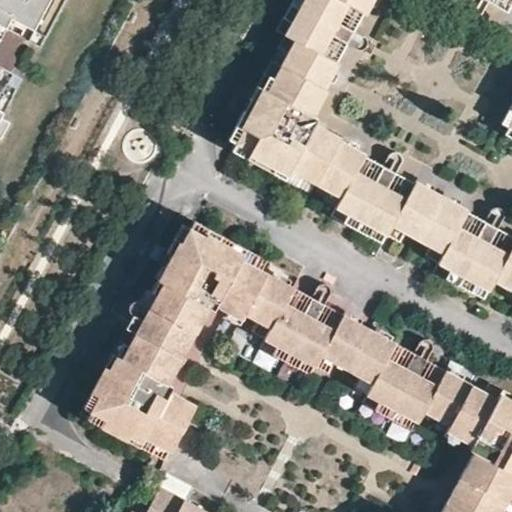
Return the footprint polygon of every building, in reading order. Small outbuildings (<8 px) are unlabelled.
[(45,51),(71,0),(0,0),(0,134),(6,122),(27,83),(0,68),(0,52),(10,33),(45,51)] [(511,0),(295,0),(280,28),(289,33),(226,148),(337,208),(334,214),(383,241),(388,233),(439,260),(434,270),(487,298),(491,289),(511,300),(511,0)] [(0,140),(6,144),(15,127),(6,122),(0,134),(0,140)] [(196,220),(193,226),(206,233),(210,227),(196,220)] [(185,240),(193,226),(186,222),(179,236),(185,240)] [(121,353),(114,365),(106,379),(100,376),(93,389),(101,393),(93,408),(108,417),(105,422),(129,435),(131,432),(143,438),(144,435),(158,441),(173,448),(197,405),(170,390),(174,385),(168,382),(208,308),(214,311),(217,307),(227,312),(243,320),(250,308),(262,314),(258,323),(270,330),(266,339),(315,365),(320,356),(334,364),(339,356),(351,362),(369,327),(325,303),(332,290),(332,286),(330,284),(326,283),(323,283),(321,285),(315,295),(271,272),(275,262),(210,227),(206,233),(193,226),(185,240),(179,236),(163,264),(166,265),(152,292),(156,294),(150,305),(143,302),(138,301),(135,302),(134,304),(133,307),(135,314),(144,319),(137,331),(131,342),(123,355),(121,353)] [(243,320),(227,312),(224,317),(241,325),(243,320)] [(137,331),(144,319),(135,314),(128,326),(137,331)] [(270,330),(258,323),(253,332),(266,339),(270,330)] [(468,452),(472,453),(440,511),(511,511),(511,389),(478,371),(472,382),(428,358),(433,350),(433,344),(432,342),(427,339),(421,340),(418,342),(414,351),(369,327),(351,362),(347,369),(359,377),(354,387),(366,394),(362,403),(414,431),(419,423),(425,412),(437,419),(441,412),(453,419),(446,430),(459,437),(472,445),(468,452)] [(129,340),(121,353),(123,355),(131,342),(129,340)] [(107,362),(114,365),(121,353),(114,350),(107,362)] [(320,356),(315,365),(330,373),(334,364),(320,356)] [(101,393),(93,389),(84,404),(93,408),(101,393)] [(108,417),(93,408),(90,414),(105,422),(108,417)] [(425,412),(419,423),(431,429),(437,419),(425,412)] [(459,437),(446,430),(443,436),(455,443),(459,437)] [(141,442),(143,438),(131,432),(129,435),(141,442)] [(144,435),(143,438),(141,442),(154,448),(158,441),(144,435)] [(176,511),(183,499),(160,486),(146,511),(136,511),(132,510),(131,511),(176,511)] [(207,511),(183,499),(176,511),(207,511)]
